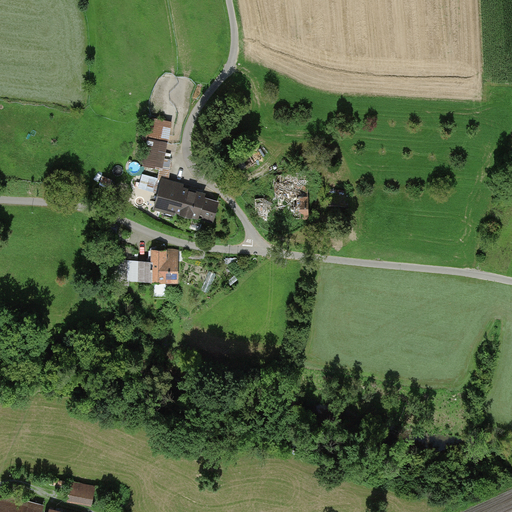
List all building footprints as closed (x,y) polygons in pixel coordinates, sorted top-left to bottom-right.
[(171,121),(147,116),(144,139),(149,140),(144,164),(161,167),(166,143),(171,121)] [(313,170),(279,170),(279,195),(260,195),(260,215),(313,215),(313,170)] [(203,194),(162,182),(161,185),(156,183),(154,189),(160,191),(156,204),(198,216),(199,211),(213,215),(217,203),(202,198),(203,194)] [(153,262),(119,261),(119,283),(128,283),(129,278),(176,279),(177,250),(153,249),(153,262)] [(96,487),(70,484),(68,502),(94,505),(96,487)] [(42,511),(44,507),(1,495),(0,498),(0,511),(42,511)]
